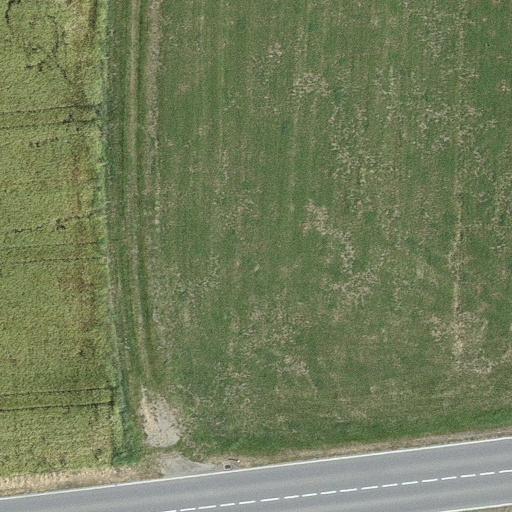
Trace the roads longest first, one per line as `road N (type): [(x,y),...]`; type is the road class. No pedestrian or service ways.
road 1 (track): [(138,0),(126,205),(176,510)]
road 2 (secondary): [(164,511),(511,470)]
